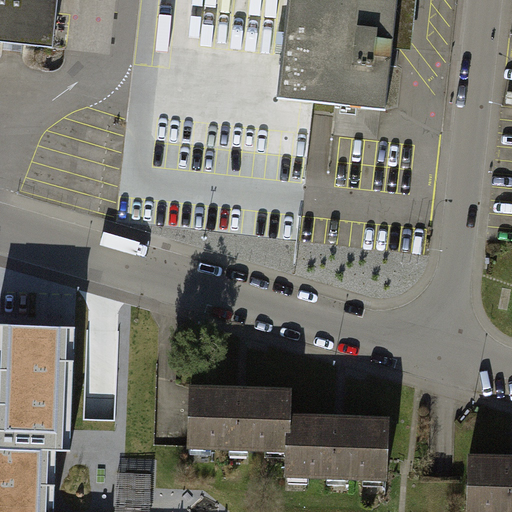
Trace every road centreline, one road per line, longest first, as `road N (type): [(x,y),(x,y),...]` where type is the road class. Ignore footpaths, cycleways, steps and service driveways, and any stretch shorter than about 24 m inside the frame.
road 1 (residential): [(444,354),(0,222)]
road 2 (residential): [(444,354),(483,0)]
